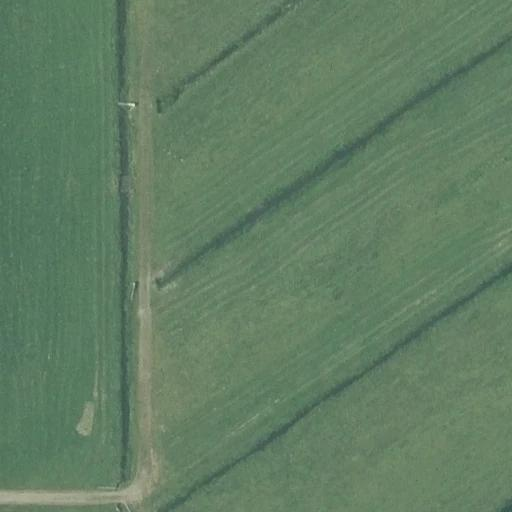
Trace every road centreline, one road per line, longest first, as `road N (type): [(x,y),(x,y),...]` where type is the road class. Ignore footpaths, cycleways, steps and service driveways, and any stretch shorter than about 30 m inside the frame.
road 1 (track): [(143,511),(144,0)]
road 2 (track): [(0,500),(142,501)]
